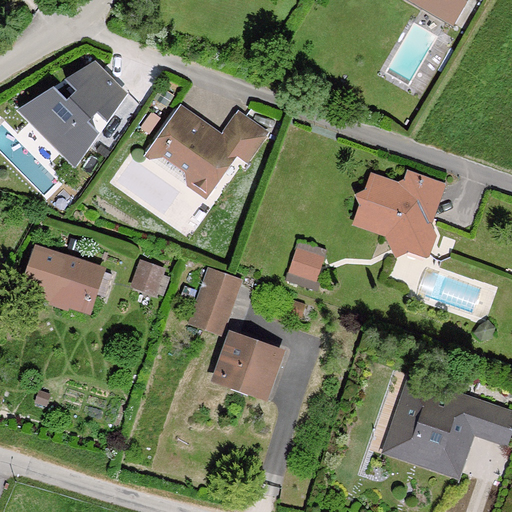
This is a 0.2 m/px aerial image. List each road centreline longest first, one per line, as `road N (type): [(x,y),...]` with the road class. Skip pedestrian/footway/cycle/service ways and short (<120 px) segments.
road 1 (residential): [(0,459),(172,511)]
road 2 (residential): [(0,70),(100,0)]
